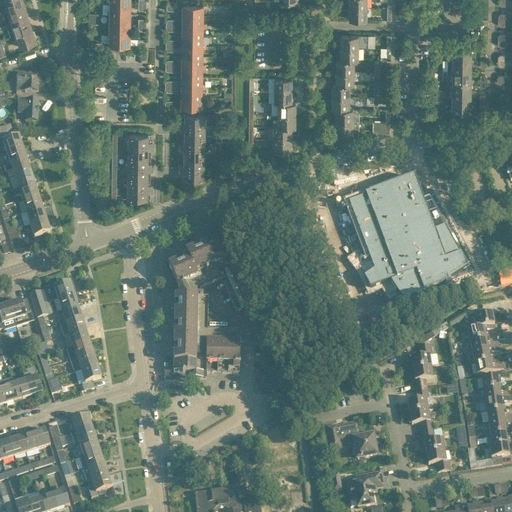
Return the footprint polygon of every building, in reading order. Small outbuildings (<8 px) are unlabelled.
[(22,0),(0,0),(0,6),(6,4),(8,10),(24,5),(22,0)] [(130,14),(130,3),(106,3),(106,5),(109,5),(109,13),(130,14)] [(207,7),(207,4),(182,4),(182,14),(203,15),(203,7),(207,7)] [(12,22),(28,17),(24,5),(8,10),(12,22)] [(349,6),(349,19),(366,19),(366,9),(366,7),(349,6)] [(130,24),(130,14),(109,13),(109,21),(105,21),(105,23),(130,24)] [(207,25),(207,23),(203,23),(203,15),(182,14),(182,25),(207,25)] [(12,22),(6,23),(8,28),(13,26),(16,34),(32,29),(28,17),(12,22)] [(130,34),(130,24),(105,23),(105,25),(109,25),(109,34),(130,34)] [(207,27),(207,25),(182,25),(182,35),(203,35),(203,27),(207,27)] [(20,47),(36,41),(32,29),(16,34),(20,47)] [(130,44),(130,34),(109,34),(109,42),(105,41),(105,44),(130,44)] [(341,34),(341,47),(358,47),(368,47),(368,34),(358,34),(341,34)] [(206,45),(206,43),(203,43),(203,35),(182,35),(182,45),(206,45)] [(206,48),(206,45),(182,45),(182,55),(202,55),(203,48),(206,48)] [(341,58),(341,59),(353,59),(357,59),(358,47),(341,47),(341,58)] [(471,60),(471,49),(452,49),(453,49),(453,59),(471,60)] [(206,66),(206,63),(202,63),(202,55),(182,55),(181,65),(206,66)] [(337,59),(337,71),(353,71),(353,59),(341,59),(341,58),(337,58),(337,59)] [(447,70),(471,70),(471,60),(453,59),(448,59),(447,70)] [(206,68),(206,66),(181,65),(181,75),(202,76),(202,68),(206,68)] [(471,80),(471,70),(447,70),(447,80),(471,80)] [(336,83),(349,83),(349,84),(353,84),(353,83),(353,71),(337,71),(336,83)] [(17,75),(17,91),(25,92),(38,93),(38,92),(41,92),(42,84),(41,84),(41,74),(38,73),(38,76),(31,76),(17,75)] [(181,75),(181,86),(206,86),(206,83),(202,83),(202,76),(181,75)] [(275,87),(275,90),(291,90),(291,77),(275,77),(275,87)] [(471,80),(447,80),(446,80),(446,90),(452,90),(471,90),(471,80)] [(332,83),(332,95),(349,96),(349,84),(349,83),(336,83),(332,83)] [(206,89),(206,86),(181,86),(181,96),(202,96),(202,89),(206,89)] [(274,102),(278,102),(291,102),(291,90),(275,90),(274,102)] [(471,100),(471,90),(452,90),(452,100),(471,100)] [(332,108),(336,108),(349,108),(349,96),(332,95),(332,108)] [(206,107),(206,104),(202,104),(202,96),(181,96),(181,106),(206,107)] [(0,109),(9,106),(6,98),(0,100),(0,109)] [(38,122),(39,101),(24,100),(18,100),(18,114),(27,114),(26,122),(38,122)] [(470,111),(471,100),(452,100),(452,110),(451,110),(451,111),(470,111)] [(271,102),(271,114),(278,114),(295,114),(295,102),(291,102),(278,102),(274,102),(271,102)] [(336,108),(336,120),(352,120),(353,108),(349,108),(336,108)] [(181,120),(181,124),(204,125),(204,114),(182,113),(182,120),(181,120)] [(278,126),(291,126),(291,127),(295,127),(295,126),(295,114),(278,114),(278,126)] [(336,132),(352,133),(352,120),(336,120),(336,132)] [(374,120),(374,130),(390,130),(390,121),(385,121),(374,120)] [(204,135),(204,125),(181,124),(181,128),(182,128),(182,135),(204,135)] [(0,139),(14,136),(11,126),(0,129),(0,139)] [(274,126),(274,138),(291,138),(291,127),(291,126),(278,126),(274,126)] [(152,144),(152,140),(151,140),(151,133),(129,133),(129,144),(152,144)] [(180,142),(180,146),(204,146),(204,135),(182,135),(182,142),(180,142)] [(7,154),(23,149),(19,136),(3,141),(7,154)] [(274,141),(274,151),(290,151),(291,138),(274,138),(274,141)] [(152,148),(152,144),(129,144),(128,155),(150,155),(150,148),(152,148)] [(204,157),(204,146),(180,146),(180,150),(182,150),(182,156),(204,157)] [(11,166),(27,160),(23,149),(7,154),(11,165),(11,166)] [(152,166),(152,162),(150,162),(150,155),(128,155),(128,165),(152,166)] [(204,167),(204,157),(182,156),(182,163),(180,163),(180,167),(204,167)] [(31,172),(27,160),(11,166),(11,165),(4,167),(6,173),(13,171),(15,178),(31,172)] [(152,170),(152,166),(128,165),(128,176),(150,176),(150,170),(152,170)] [(203,179),(204,167),(180,167),(180,171),(182,171),(181,178),(203,179)] [(31,172),(15,178),(14,178),(18,190),(19,190),(35,184),(31,172)] [(152,187),(152,183),(150,183),(150,176),(128,176),(128,187),(152,187)] [(353,203),(348,204),(369,261),(358,268),(370,290),(383,286),(390,296),(396,292),(402,301),(408,310),(446,284),(475,273),(431,192),(421,195),(414,177),(365,196),(366,198),(359,200),(357,201),(353,203)] [(38,196),(35,184),(19,190),(18,190),(12,191),(14,198),(21,196),(23,202),(38,196)] [(152,191),(152,187),(128,187),(128,198),(150,198),(150,191),(152,191)] [(26,214),(42,208),(38,196),(23,202),(26,214)] [(0,210),(4,221),(9,219),(6,211),(15,208),(14,204),(0,208),(0,210)] [(26,214),(21,215),(24,227),(30,226),(46,220),(42,208),(26,214)] [(9,219),(4,221),(7,233),(13,231),(9,219)] [(34,238),(50,233),(46,220),(30,226),(34,238)] [(13,231),(7,233),(8,235),(11,245),(20,242),(17,233),(16,231),(16,230),(13,231)] [(165,359),(165,382),(179,382),(179,380),(207,381),(207,374),(236,375),(239,375),(240,355),(240,331),(232,331),(232,328),(231,323),(222,323),(222,316),(208,315),(208,298),(203,298),(203,297),(201,297),(201,289),(227,277),(224,271),(228,269),(246,308),(248,314),(252,312),(253,311),(225,248),(221,250),(216,240),(186,253),(186,254),(188,258),(186,259),(183,260),(168,267),(179,291),(179,297),(175,297),(174,360),(165,359)] [(237,313),(242,310),(229,280),(223,283),(237,313)] [(71,287),(70,282),(54,288),(58,300),(77,294),(74,286),(71,287)] [(43,302),(40,292),(30,295),(34,307),(47,303),(47,301),(43,302)] [(62,312),(78,307),(76,302),(79,301),(77,294),(58,300),(62,312)] [(21,301),(9,305),(17,328),(29,324),(29,322),(34,320),(27,300),(22,302),(21,301)] [(52,308),(51,303),(47,303),(34,307),(38,319),(43,317),(48,316),(46,310),(52,308)] [(0,331),(3,330),(4,332),(17,328),(9,305),(0,307),(0,331)] [(66,324),(82,319),(78,307),(62,312),(66,324)] [(474,317),(466,319),(468,330),(476,328),(476,329),(494,325),(494,321),(492,314),(484,315),(483,311),(473,313),(474,317)] [(463,312),(448,322),(451,327),(467,318),(463,312)] [(41,331),(47,329),(43,317),(38,319),(41,331)] [(64,338),(70,336),(86,331),(82,319),(66,324),(61,326),(64,338)] [(447,322),(432,332),(435,337),(448,329),(447,322)] [(468,330),(467,330),(469,339),(470,342),(488,338),(487,335),(486,332),(495,330),(494,325),(476,329),(476,328),(468,330)] [(47,329),(41,331),(45,343),(46,342),(46,343),(51,341),(47,329)] [(66,341),(64,342),(67,350),(89,343),(86,331),(70,336),(64,338),(66,341)] [(420,340),(415,343),(418,348),(428,342),(435,337),(432,332),(420,340)] [(23,347),(30,345),(41,341),(39,337),(22,342),(23,347)] [(488,338),(470,342),(472,353),(499,347),(498,343),(489,344),(488,338)] [(45,343),(36,346),(40,358),(45,356),(45,357),(50,355),(46,343),(46,342),(45,343)] [(419,358),(411,359),(413,370),(431,368),(431,366),(429,357),(432,356),(431,346),(428,342),(418,348),(417,348),(419,358)] [(70,362),(77,360),(93,355),(89,343),(67,350),(70,362)] [(499,347),(472,353),(474,364),(492,360),(491,354),(500,352),(499,347)] [(18,359),(30,355),(28,349),(16,353),(18,359)] [(6,362),(18,359),(16,353),(4,357),(6,362)] [(74,374),(81,372),(97,367),(93,355),(77,360),(70,362),(74,374)] [(45,356),(40,358),(43,370),(49,368),(45,357),(45,356)] [(492,360),(474,364),(477,376),(494,372),(504,370),(503,365),(494,367),(492,360)] [(84,393),(95,389),(92,382),(101,379),(97,367),(81,372),(85,383),(82,385),(84,393)] [(30,397),(43,393),(35,368),(22,372),(25,381),(30,397)] [(53,380),(49,368),(43,370),(47,382),(53,380)] [(415,381),(412,382),(414,392),(427,390),(426,380),(433,379),(432,370),(431,368),(413,370),(414,378),(415,381)] [(483,391),(501,388),(500,381),(509,380),(508,375),(481,379),(483,391)] [(11,379),(0,382),(0,384),(1,388),(6,405),(18,401),(13,385),(11,379)] [(52,395),(62,392),(58,379),(53,380),(47,382),(52,395)] [(18,401),(30,397),(25,381),(13,385),(18,401)] [(483,391),(477,392),(479,403),(485,402),(511,397),(511,393),(502,394),(501,388),(483,391)] [(410,414),(428,411),(426,400),(429,399),(427,390),(414,392),(415,401),(408,402),(410,414)] [(487,413),(505,410),(504,404),(511,402),(511,398),(511,397),(485,402),(487,413)] [(511,415),(506,417),(505,410),(487,413),(489,424),(511,420),(511,415)] [(429,422),(428,411),(410,414),(412,425),(419,424),(420,433),(434,431),(432,421),(429,422)] [(76,434),(92,428),(88,416),(72,421),(76,434)] [(490,436),(508,433),(507,426),(511,425),(511,420),(489,424),(490,436)] [(339,441),(346,439),(345,437),(351,436),(352,440),(359,438),(357,424),(337,428),(336,427),(327,428),(331,451),(341,449),(339,441)] [(57,427),(49,429),(52,439),(53,441),(61,439),(60,435),(57,427)] [(96,440),(92,428),(76,434),(71,435),(75,447),(80,445),(80,446),(96,440)] [(38,450),(50,446),(45,430),(33,434),(38,450)] [(434,431),(420,433),(422,443),(425,443),(426,454),(444,451),(443,440),(442,440),(441,430),(434,431)] [(508,433),(490,436),(492,446),(492,447),(508,444),(508,445),(511,444),(511,438),(509,439),(508,433)] [(26,454),(38,450),(33,434),(21,438),(26,454)] [(373,436),(359,438),(352,440),(351,436),(345,437),(346,439),(347,448),(355,446),(357,459),(367,457),(377,455),(373,436)] [(61,439),(53,441),(57,453),(62,451),(62,448),(67,446),(64,437),(61,439)] [(14,458),(26,454),(21,438),(9,442),(14,458)] [(84,458),(100,452),(96,440),(80,446),(84,458)] [(0,454),(2,461),(14,458),(9,442),(0,444),(0,454)] [(476,463),(470,464),(471,471),(477,470),(503,466),(502,462),(502,457),(509,456),(508,445),(508,444),(492,447),(492,446),(489,447),(491,454),(492,460),(476,463)] [(61,465),(66,463),(62,451),(57,453),(61,465)] [(446,462),(444,451),(426,454),(428,466),(436,464),(437,474),(451,472),(449,462),(446,462)] [(83,471),(88,469),(104,464),(100,452),(84,458),(79,459),(83,471)] [(43,467),(56,463),(54,458),(42,462),(43,467)] [(31,471),(43,467),(42,462),(30,466),(31,471)] [(66,463),(61,465),(65,477),(70,475),(66,464),(66,463)] [(87,483),(92,481),(108,476),(104,464),(88,469),(83,471),(87,483)] [(19,475),(31,471),(30,466),(18,470),(19,475)] [(47,476),(59,472),(57,467),(45,471),(47,476)] [(7,479),(19,475),(18,470),(6,474),(7,479)] [(35,480),(47,476),(45,471),(33,475),(35,480)] [(333,492),(342,491),(339,474),(330,475),(333,492)] [(350,493),(336,496),(337,505),(351,502),(351,501),(356,500),(358,509),(364,507),(374,505),(372,495),(371,490),(377,489),(383,488),(380,474),(370,476),(364,477),(356,478),(357,483),(352,484),(348,485),(350,493)] [(23,484),(35,480),(33,475),(21,479),(23,484)] [(70,475),(65,477),(69,489),(74,487),(71,479),(70,475)] [(91,499),(99,497),(98,493),(112,488),(108,476),(92,481),(94,488),(88,490),(91,499)] [(10,489),(23,484),(21,479),(8,483),(10,489)] [(494,495),(507,493),(506,485),(493,486),(494,495)] [(74,505),(81,503),(76,486),(74,487),(69,489),(74,505)] [(245,511),(243,486),(192,493),(194,511),(245,511)] [(483,488),(470,490),(471,500),(484,498),(483,488)] [(58,510),(70,506),(65,490),(52,494),(58,510)] [(44,511),(52,511),(58,510),(52,494),(40,498),(44,511)] [(6,510),(11,508),(7,496),(2,498),(6,510)] [(508,499),(503,500),(503,503),(504,511),(511,511),(511,496),(508,497),(508,499)] [(31,511),(44,511),(40,498),(28,502),(31,511)] [(491,505),(492,511),(504,511),(503,503),(503,500),(502,498),(499,499),(496,499),(497,504),(491,505)] [(485,503),(479,504),(479,507),(479,511),(492,511),(491,505),(491,500),(487,501),(484,501),(485,503)] [(17,511),(31,511),(28,502),(16,506),(17,511)] [(473,508),(468,509),(467,509),(467,511),(479,511),(479,507),(479,502),(473,503),(473,508)]
